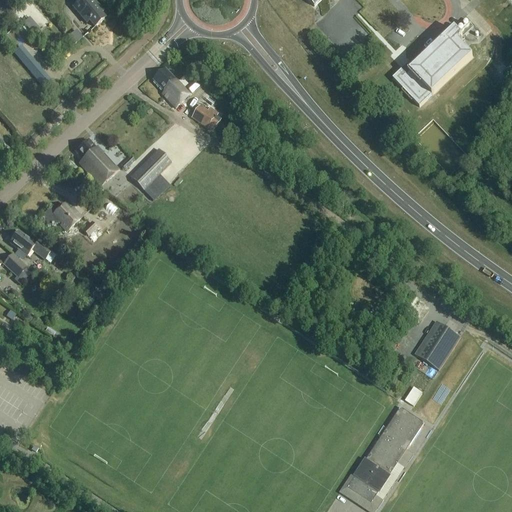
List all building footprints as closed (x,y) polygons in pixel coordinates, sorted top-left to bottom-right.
[(87,24),(90,22),(95,28),(104,20),(99,14),(102,12),(91,0),(83,0),(73,8),(87,24)] [(393,80),(420,108),(473,58),(458,43),(474,28),(466,20),(455,31),(455,30),(416,68),(412,64),(403,73),(402,72),(393,80)] [(79,29),(72,34),(77,41),(84,37),(79,29)] [(21,62),(45,90),(52,84),(28,55),(21,62)] [(163,96),(176,110),(190,97),(166,71),(154,82),(165,94),(163,96)] [(191,120),(208,131),(217,118),(200,107),(191,120)] [(388,120),(398,130),(405,123),(395,113),(388,120)] [(83,162),(79,165),(100,188),(118,171),(97,148),(95,150),(88,141),(75,153),(83,162)] [(159,177),(171,165),(158,152),(130,180),(143,193),(154,203),(169,187),(159,177)] [(121,167),(125,172),(135,162),(131,158),(121,167)] [(52,210),(51,210),(50,211),(49,211),(48,212),(46,213),(46,214),(45,215),(44,216),(44,217),(43,218),(43,219),(43,221),(43,222),(43,223),(44,224),(44,225),(45,226),(46,227),(46,228),(59,225),(61,224),(62,225),(61,227),(67,233),(81,220),(77,215),(74,217),(64,206),(58,212),(57,211),(56,211),(55,210),(53,210),(52,210)] [(83,232),(88,238),(97,229),(92,224),(83,232)] [(52,252),(39,242),(35,246),(18,233),(9,244),(19,252),(26,257),(27,258),(32,251),(44,261),(45,260),(52,252)] [(3,266),(17,280),(27,269),(13,255),(3,266)] [(368,318),(375,323),(381,315),(373,310),(368,318)] [(12,322),(16,316),(10,312),(6,318),(12,322)] [(80,323),(86,328),(90,322),(84,318),(80,323)] [(461,339),(437,323),(415,357),(439,372),(461,339)] [(405,402),(414,408),(422,394),(414,389),(405,402)] [(347,490),(371,505),(424,425),(401,409),(347,490)]
